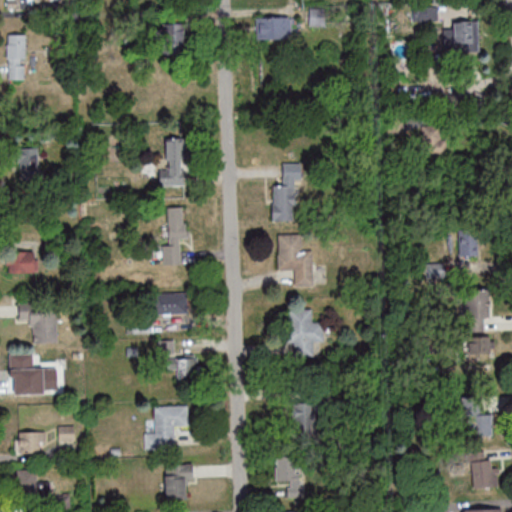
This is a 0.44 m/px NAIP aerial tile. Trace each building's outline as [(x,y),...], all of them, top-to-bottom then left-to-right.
[(6,0),(6,8),(30,8),(29,0),(6,0)] [(426,21),(426,6),(413,6),(413,21),(426,21)] [(256,17),(256,38),(287,38),(287,17),(256,17)] [(479,20),(454,20),(454,52),(479,52),(479,20)] [(182,50),(182,23),(162,23),(162,50),(182,50)] [(26,34),(7,34),(7,79),(26,79),(26,34)] [(423,124),(423,156),(447,156),(447,124),(423,124)] [(168,138),(168,167),(159,167),(159,186),(187,186),(187,138),(168,138)] [(16,147),(16,178),(37,178),(38,147),(16,147)] [(273,184),(272,220),(295,220),(296,181),(303,181),(303,163),(283,162),(282,184),(273,184)] [(428,199),(443,195),(441,184),(425,187),(428,199)] [(164,265),(181,264),(180,237),(186,237),(185,206),(168,207),(169,244),(163,244),(164,265)] [(478,256),(478,230),(459,230),(459,256),(478,256)] [(312,285),(311,233),(277,234),(278,271),(293,270),(293,285),(312,285)] [(39,251),(12,251),(12,271),(39,271),(39,251)] [(445,277),(445,262),(427,262),(427,277),(445,277)] [(484,318),(490,318),(490,288),(465,288),(465,330),(484,330),(484,318)] [(187,314),(187,293),(154,293),(154,314),(187,314)] [(57,302),(19,302),(19,320),(31,320),(32,338),(57,337),(57,302)] [(287,345),(295,345),(295,355),(313,355),(313,343),(322,343),(322,321),(311,321),(311,308),(287,308),(287,345)] [(494,352),(494,336),(468,336),(468,352),(494,352)] [(174,356),(174,341),(158,341),(158,356),(174,356)] [(14,378),(42,379),(42,390),(57,390),(57,357),(14,357),(14,378)] [(199,380),(199,357),(167,357),(168,368),(177,368),(177,381),(199,380)] [(314,433),(314,397),(293,397),(293,433),(314,433)] [(482,399),(464,399),(464,435),(492,435),(492,413),(482,413),(482,399)] [(145,448),(175,447),(175,425),(188,425),(187,404),(155,405),(155,431),(145,431),(145,448)] [(62,441),(73,438),(70,428),(59,431),(62,441)] [(15,433),(15,454),(44,454),(44,433),(15,433)] [(276,458),(276,483),(287,483),(287,497),(303,497),(302,457),(276,458)] [(498,487),(498,463),(473,463),(473,487),(498,487)] [(165,464),(165,500),(185,500),(185,481),(193,481),(193,464),(165,464)] [(38,470),(16,470),(17,508),(69,507),(69,495),(51,496),(50,482),(38,482),(38,470)]
